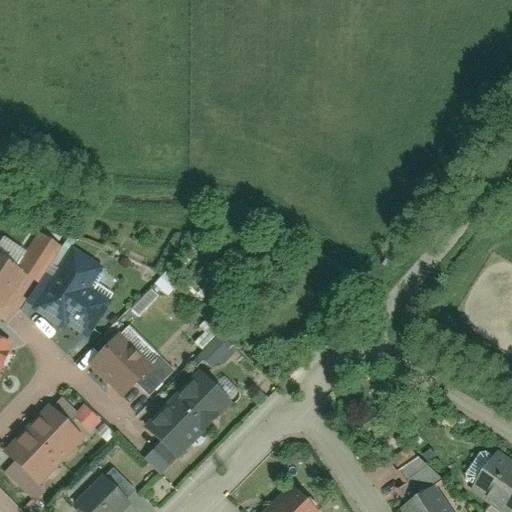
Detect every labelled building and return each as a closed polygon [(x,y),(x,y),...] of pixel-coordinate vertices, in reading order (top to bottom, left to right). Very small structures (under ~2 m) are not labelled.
[(29,236),(14,267),(36,278),(51,247),(29,236)] [(97,304),(72,289),(90,260),(70,248),(32,312),(77,339),(97,304)] [(0,264),(0,303),(17,275),(0,264)] [(163,296),(171,288),(158,276),(150,283),(163,296)] [(134,316),(154,297),(146,289),(126,308),(134,316)] [(191,341),(197,349),(209,339),(203,331),(191,341)] [(118,333),(86,366),(121,400),(133,388),(153,368),(118,333)] [(133,388),(149,403),(174,379),(158,363),(153,368),(133,388)] [(206,368),(149,429),(181,459),(238,397),(206,368)] [(84,446),(100,431),(70,402),(55,418),(84,446)] [(0,455),(0,465),(29,495),(79,446),(45,412),(0,455)] [(380,458),(391,474),(413,459),(402,443),(380,458)] [(511,511),(511,463),(494,453),(468,495),(497,511),(511,511)] [(106,482),(74,511),(123,511),(129,507),(106,482)] [(452,511),(436,485),(404,504),(409,511),(452,511)] [(310,511),(285,488),(262,511),(310,511)]
